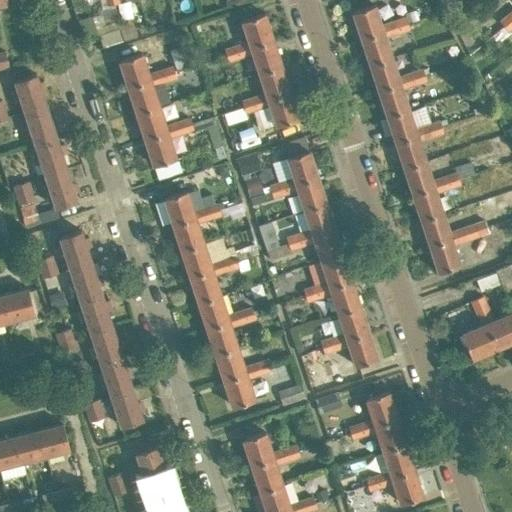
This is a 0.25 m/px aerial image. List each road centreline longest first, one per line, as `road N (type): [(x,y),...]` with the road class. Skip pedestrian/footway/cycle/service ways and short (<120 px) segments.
road 1 (residential): [(223,511),(53,0)]
road 2 (residential): [(438,409),(305,0)]
